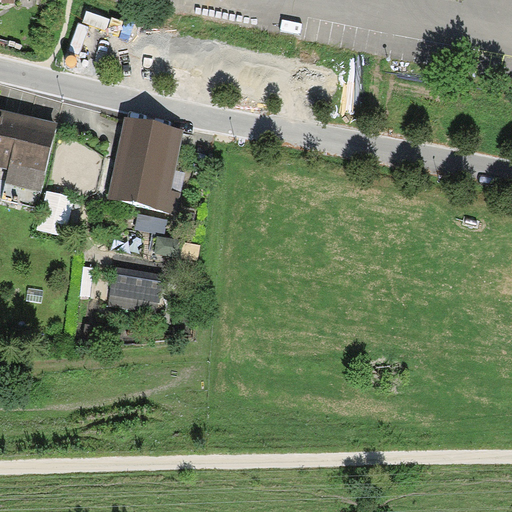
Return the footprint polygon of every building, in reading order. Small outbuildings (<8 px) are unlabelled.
[(58,124),(0,110),(0,169),(9,171),(2,199),(39,208),(58,124)] [(119,151),(109,200),(162,211),(166,190),(170,191),(183,132),(126,120),(119,151)] [(46,195),(42,234),(67,237),(71,198),(46,195)] [(184,243),(159,239),(156,254),(181,258),(184,243)] [(166,277),(115,269),(108,309),(159,317),(166,277)]
